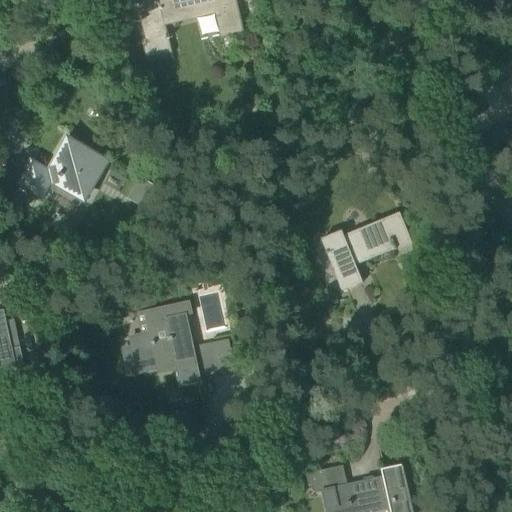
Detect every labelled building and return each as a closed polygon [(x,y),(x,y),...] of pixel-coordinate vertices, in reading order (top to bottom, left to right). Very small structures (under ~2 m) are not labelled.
[(141,0),(145,15),(139,17),(146,46),(142,47),(145,59),(172,53),(165,26),(215,14),(221,40),(244,34),(235,0),(141,0)] [(245,5),(248,17),(260,15),(257,2),(245,5)] [(18,186),(35,196),(43,200),(52,185),(86,204),(110,162),(69,139),(50,173),(31,163),(18,186)] [(146,182),(135,203),(144,208),(143,209),(147,211),(159,190),(146,182)] [(362,283),(354,264),(408,242),(398,217),(379,225),(378,222),(343,236),(341,231),(320,240),(341,292),(362,283)] [(140,334),(127,336),(129,346),(124,347),(130,373),(157,367),(158,371),(177,367),(181,384),(199,380),(197,373),(220,369),(215,343),(192,347),(186,317),(192,315),(189,301),(136,313),(140,334)] [(9,376),(11,376),(5,351),(12,350),(3,311),(0,311),(0,374),(9,372),(9,376)] [(408,511),(399,467),(381,471),(383,479),(323,492),(327,509),(346,505),(347,507),(351,506),(352,511),(370,511),(381,510),(380,507),(389,505),(390,511),(408,511)] [(325,488),(322,471),(310,474),(314,490),(325,488)]
